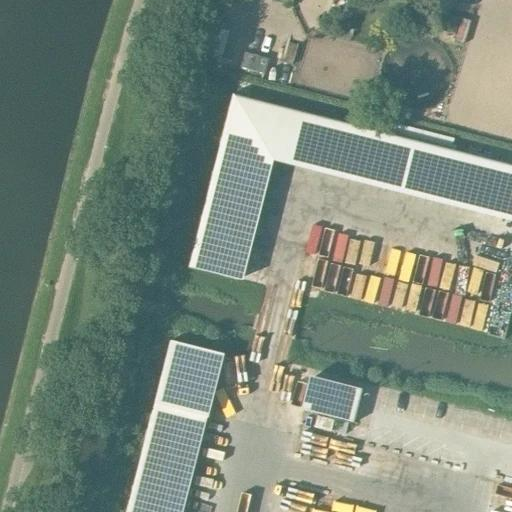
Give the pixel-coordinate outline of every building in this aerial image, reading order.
[(445,14),(441,31),(466,38),(470,21),(445,14)] [(268,61),(265,82),(290,85),(292,65),(268,61)] [(511,216),(511,165),(232,95),(188,268),(236,280),(268,155),(511,216)] [(177,511),(215,366),(218,354),(169,342),(125,511),(177,511)] [(353,423),(360,398),(362,390),(313,378),(311,386),(304,411),(353,423)]
